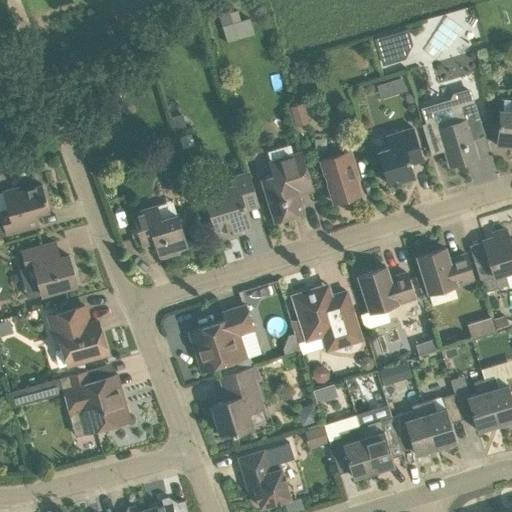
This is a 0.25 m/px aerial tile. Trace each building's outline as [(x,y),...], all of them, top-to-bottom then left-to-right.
[(219,18),(222,28),(233,25),(230,14),(219,18)] [(412,43),(407,30),(377,39),(385,63),(400,58),(397,47),(412,43)] [(479,51),(483,67),(511,59),(511,50),(510,43),(479,51)] [(407,90),(403,77),(392,80),(396,94),(407,90)] [(470,133),(479,130),(483,129),(470,87),(453,93),(450,99),(421,108),(426,123),(422,124),(432,154),(445,150),(450,166),(478,157),(470,133)] [(304,103),(291,108),(297,126),(310,122),(304,103)] [(511,110),(500,110),(497,146),(511,146),(511,110)] [(172,117),(176,130),(186,127),(183,114),(172,117)] [(107,125),(87,129),(90,141),(109,136),(107,125)] [(412,128),(387,136),(390,148),(379,151),(389,185),(415,177),(411,164),(423,160),(412,128)] [(360,194),(348,151),(321,160),(334,202),(360,194)] [(300,153),(269,163),(273,177),(262,180),(274,221),(304,211),(299,194),(313,190),(300,153)] [(105,160),(95,165),(98,172),(109,168),(105,160)] [(221,192),(222,197),(207,202),(216,232),(232,227),(234,234),(251,228),(246,210),(259,205),(249,172),(226,179),(229,189),(221,192)] [(42,185),(19,191),(18,188),(4,192),(8,209),(0,211),(0,235),(6,233),(6,234),(33,227),(30,215),(49,210),(42,185)] [(156,206),(144,209),(133,213),(138,228),(141,236),(141,237),(153,233),(160,257),(177,251),(177,250),(187,246),(179,224),(176,214),(161,219),(156,206)] [(138,228),(130,230),(133,238),(141,236),(138,228)] [(474,261),(476,265),(479,277),(482,285),(484,292),(504,286),(507,285),(508,284),(507,281),(505,273),(507,272),(511,270),(511,246),(506,229),(504,229),(502,230),(493,233),(495,237),(483,241),(490,261),(479,264),(477,265),(476,261),(474,261)] [(69,255),(59,258),(55,242),(23,251),(27,268),(35,265),(42,293),(77,284),(69,255)] [(473,279),(466,254),(449,259),(445,248),(431,252),(429,253),(424,254),(418,256),(428,292),(473,279)] [(407,272),(390,278),(386,266),(358,275),(369,310),(361,313),(365,328),(388,321),(384,306),(415,297),(407,272)] [(348,290),(331,295),(328,284),(292,295),(306,340),(322,335),(327,350),(363,338),(348,290)] [(254,329),(248,310),(246,304),(223,312),(225,319),(188,331),(201,371),(250,355),(243,332),(254,329)] [(107,353),(98,320),(90,322),(85,305),(47,316),(52,336),(58,334),(66,365),(107,353)] [(506,315),(493,319),(496,329),(509,326),(506,315)] [(491,317),(467,324),(472,338),(496,331),(491,317)] [(295,333),(288,335),(283,349),(285,355),(300,350),(295,333)] [(434,339),(416,345),(420,357),(438,350),(434,339)] [(366,370),(372,368),(374,364),(373,358),(368,356),(363,357),(360,362),(362,367),(366,370)] [(256,390),(253,379),(260,377),(256,365),(220,376),(228,400),(212,405),(221,435),(252,426),(248,412),(262,408),(256,390)] [(318,382),(324,382),(329,378),(330,371),(325,366),(318,366),(313,371),(313,377),(318,382)] [(379,370),(384,385),(397,381),(393,366),(379,370)] [(77,435),(130,420),(117,373),(91,381),(88,369),(11,391),(15,405),(52,396),(51,395),(65,392),(77,435)] [(495,375),(484,378),(498,424),(511,419),(511,374),(506,377),(496,380),(495,375)] [(454,393),(462,419),(473,415),(477,430),(498,424),(484,378),(474,382),(477,393),(468,396),(466,389),(454,393)] [(324,387),(313,390),(317,403),(328,400),(324,387)] [(422,402),(436,448),(457,441),(451,422),(462,419),(454,393),(442,397),(445,406),(436,409),(433,399),(422,402)] [(392,416),(400,443),(411,439),(415,454),(436,448),(422,402),(412,405),(413,410),(407,412),(393,416),(392,416)] [(296,409),(302,426),(319,420),(314,403),(296,409)] [(360,425),(374,471),(395,465),(392,457),(403,454),(400,443),(392,416),(388,404),(356,414),(360,425)] [(304,431),(310,448),(328,442),(323,425),(304,431)] [(360,425),(350,429),(339,432),(341,437),(329,440),(339,473),(351,470),(353,478),(374,471),(360,425)] [(270,471),(264,450),(238,457),(248,489),(254,487),(260,507),(291,498),(281,467),(270,471)] [(188,511),(185,500),(172,503),(171,498),(168,496),(161,498),(163,505),(150,509),(150,511),(188,511)]
